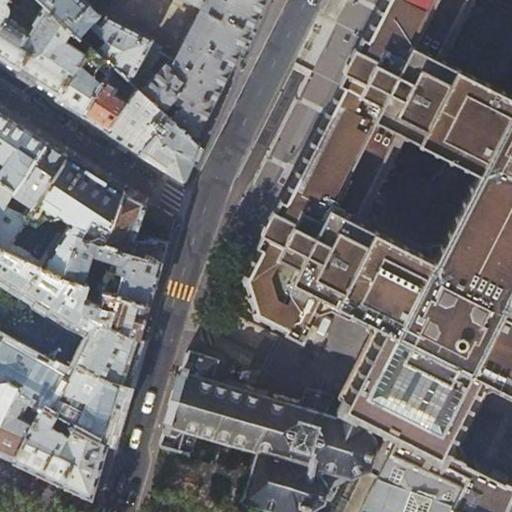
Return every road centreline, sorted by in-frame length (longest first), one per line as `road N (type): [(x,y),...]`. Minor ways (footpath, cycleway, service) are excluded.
road 1 (tertiary): [(201,218),(113,511)]
road 2 (tertiary): [(307,0),(201,218)]
road 3 (residential): [(0,86),(201,218)]
